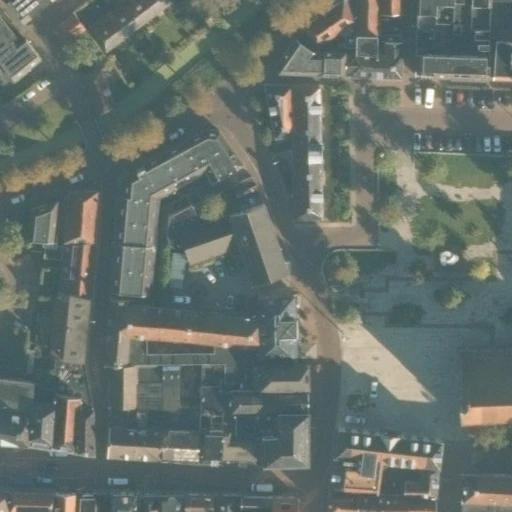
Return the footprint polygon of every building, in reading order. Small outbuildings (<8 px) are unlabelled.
[(42,8),(35,0),(5,0),(23,22),(42,8)] [(122,0),(121,1),(140,25),(173,0),(122,0)] [(353,20),(356,18),(354,0),(342,0),(326,10),(321,15),(302,27),(316,46),(354,22),(353,20)] [(354,0),(356,18),(357,36),(367,35),(366,22),(368,21),(366,0),(354,0)] [(367,35),(377,35),(379,35),(379,22),(378,0),(366,0),(368,21),(366,22),(367,35)] [(379,0),(380,14),(402,14),(401,0),(379,0)] [(415,51),(414,75),(420,76),(464,77),(484,78),(485,56),(488,56),(489,0),(416,0),(415,47),(415,51)] [(140,25),(121,1),(87,26),(106,51),(140,25)] [(58,26),(69,41),(84,29),(74,14),(58,26)] [(0,62),(13,79),(40,58),(25,39),(21,42),(0,15),(0,62)] [(379,20),(379,30),(390,30),(390,20),(379,20)] [(381,55),(376,55),(376,77),(401,78),(402,33),(384,33),(385,47),(385,54),(381,54),(381,55)] [(344,52),(343,75),(376,77),(376,55),(381,55),(381,54),(385,54),(385,47),(377,47),(377,35),(367,35),(357,36),(356,52),(344,52)] [(318,74),(343,75),(344,52),(319,51),(319,52),(314,52),(294,39),(275,67),(278,72),(318,74)] [(511,40),(499,40),(495,40),(494,70),(493,78),(511,79),(511,40)] [(83,75),(97,115),(115,105),(101,68),(83,75)] [(291,85),(265,84),(264,85),(275,137),(290,135),(290,132),(291,85)] [(319,85),(291,85),(290,132),(320,133),(319,85)] [(121,196),(113,291),(146,294),(155,196),(206,167),(213,180),(243,164),(219,131),(206,129),(142,164),(144,167),(126,176),(124,196),(121,196)] [(291,135),(292,182),(321,182),(320,161),(321,161),(320,133),(290,132),(290,135),(291,135)] [(250,187),(257,184),(251,177),(246,179),(250,187)] [(250,187),(246,179),(239,181),(244,190),(250,187)] [(239,181),(233,185),(237,193),(244,190),(239,181)] [(321,218),(321,182),(292,182),(293,219),(321,218)] [(192,204),(197,212),(212,201),(201,185),(186,196),(192,204)] [(233,185),(227,189),(231,196),(237,193),(233,185)] [(225,199),(231,196),(227,189),(222,192),(221,192),(225,199)] [(69,196),(65,241),(95,243),(97,199),(98,191),(69,191),(69,196)] [(218,202),(225,199),(221,192),(215,196),(218,202)] [(185,207),(191,204),(192,204),(186,196),(181,198),(185,207)] [(176,201),(180,210),(185,207),(181,198),(176,201)] [(30,210),(27,238),(46,240),(52,241),(56,200),(30,210)] [(176,201),(170,204),(175,213),(180,210),(176,201)] [(239,245),(252,285),(287,273),(263,203),(200,224),(196,211),(191,204),(185,207),(180,210),(175,213),(170,215),(169,216),(168,219),(167,229),(166,236),(167,238),(169,245),(182,241),(189,263),(239,245)] [(170,215),(175,213),(170,204),(165,206),(170,215)] [(160,218),(168,219),(169,216),(170,215),(165,206),(161,208),(160,218)] [(160,218),(160,228),(167,229),(168,219),(160,218)] [(159,238),(167,238),(166,236),(167,229),(160,228),(159,238)] [(91,282),(95,243),(65,241),(61,269),(60,278),(91,282)] [(44,253),(44,258),(52,259),(54,246),(45,245),(44,253)] [(54,246),(52,259),(61,260),(62,247),(56,246),(54,246)] [(184,286),(185,253),(172,252),(171,285),(184,286)] [(90,298),(91,282),(60,278),(59,292),(69,294),(90,298)] [(90,298),(69,294),(68,303),(66,317),(63,349),(62,360),(84,362),(90,298)] [(258,295),(258,318),(258,359),(293,358),(295,358),(295,356),(294,356),(294,336),(296,336),(296,318),(294,318),(294,298),(294,295),(258,295)] [(130,306),(131,299),(109,297),(104,365),(110,365),(161,365),(179,365),(200,365),(224,365),(223,391),(228,391),(228,390),(260,390),(258,365),(258,359),(258,318),(189,310),(159,308),(130,306)] [(53,301),(52,316),(66,317),(68,303),(53,301)] [(0,438),(3,439),(2,440),(5,440),(5,439),(15,441),(15,440),(27,442),(30,401),(31,380),(34,343),(29,343),(25,380),(0,376),(0,438)] [(511,348),(495,349),(495,346),(492,346),(492,349),(490,349),(468,349),(468,347),(465,347),(465,349),(458,349),(458,366),(458,375),(459,391),(459,403),(459,423),(463,423),(463,419),(471,419),(498,417),(498,421),(502,421),(502,417),(511,417),(511,348)] [(51,347),(50,359),(55,359),(62,360),(63,349),(63,348),(51,347)] [(258,359),(258,365),(260,390),(300,390),(308,390),(307,364),(293,365),(293,358),(258,359)] [(80,396),(79,409),(92,409),(84,362),(62,360),(55,359),(53,378),(55,387),(55,389),(55,393),(80,396)] [(162,410),(161,365),(110,365),(109,406),(162,410)] [(179,416),(179,365),(161,365),(162,410),(162,430),(163,430),(161,459),(198,462),(199,432),(180,431),(181,416),(179,416)] [(228,390),(228,391),(223,391),(224,365),(200,365),(200,413),(212,414),(222,414),(222,402),(229,402),(228,414),(235,414),(253,414),(307,412),(308,405),(308,391),(308,390),(300,390),(260,390),(228,390)] [(42,401),(30,401),(27,442),(51,446),(55,393),(55,389),(55,387),(43,387),(42,401)] [(55,393),(51,446),(75,451),(77,409),(79,409),(80,396),(55,393)] [(92,409),(79,409),(77,409),(75,451),(93,454),(93,453),(93,449),(92,409)] [(133,458),(137,413),(127,412),(126,428),(109,427),(107,456),(133,458)] [(308,464),(307,412),(253,414),(235,414),(235,436),(263,437),(263,464),(263,465),(308,464)] [(146,413),(137,413),(133,458),(160,459),(162,430),(145,429),(146,413)] [(221,429),(222,429),(222,414),(212,414),(212,428),(199,428),(199,432),(198,462),(219,463),(220,436),(221,436),(221,429)] [(235,436),(235,414),(228,414),(222,414),(222,429),(221,429),(221,436),(220,436),(219,463),(222,463),(257,464),(263,464),(263,437),(235,436)] [(381,460),(413,463),(437,466),(440,441),(440,440),(338,428),(334,455),(381,460)] [(334,455),(329,489),(357,491),(357,493),(376,494),(381,460),(334,455)] [(413,463),(410,495),(435,495),(437,466),(413,463)] [(511,475),(461,474),(462,500),(511,503),(511,475)] [(355,511),(357,493),(357,491),(329,489),(325,511),(355,511)] [(10,511),(12,492),(9,491),(0,490),(0,511),(10,511)] [(55,511),(56,493),(12,492),(10,511),(55,511)] [(74,511),(75,494),(56,493),(55,511),(74,511)] [(96,511),(98,494),(77,493),(77,494),(75,511),(96,511)] [(376,494),(357,493),(355,511),(381,511),(383,495),(376,494)] [(410,495),(397,494),(383,493),(383,495),(381,511),(409,511),(410,496),(410,495)] [(110,511),(110,494),(98,494),(96,511),(110,511)] [(110,494),(110,511),(135,511),(135,494),(110,494)] [(157,511),(157,495),(139,494),(139,495),(135,495),(135,511),(157,511)] [(182,511),(182,494),(157,494),(157,495),(157,511),(182,511)] [(211,511),(213,495),(205,495),(182,494),(182,511),(211,511)] [(238,511),(239,503),(239,496),(213,495),(211,511),(238,511)] [(239,503),(238,511),(268,511),(269,497),(239,496),(239,503)] [(410,496),(409,511),(435,511),(435,496),(410,496)] [(269,497),(268,511),(296,511),(298,497),(269,497)] [(511,511),(511,503),(462,500),(461,511),(498,511),(499,510),(503,510),(504,511),(511,511)]
